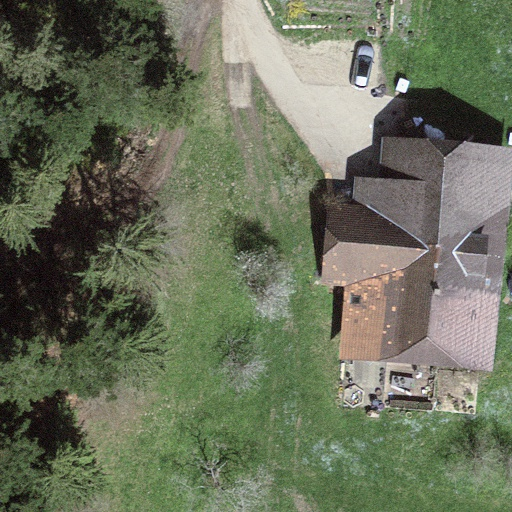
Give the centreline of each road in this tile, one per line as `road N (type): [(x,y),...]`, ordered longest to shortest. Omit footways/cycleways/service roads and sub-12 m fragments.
road 1 (track): [(193,0),(95,175),(0,251)]
road 2 (track): [(280,202),(228,0)]
